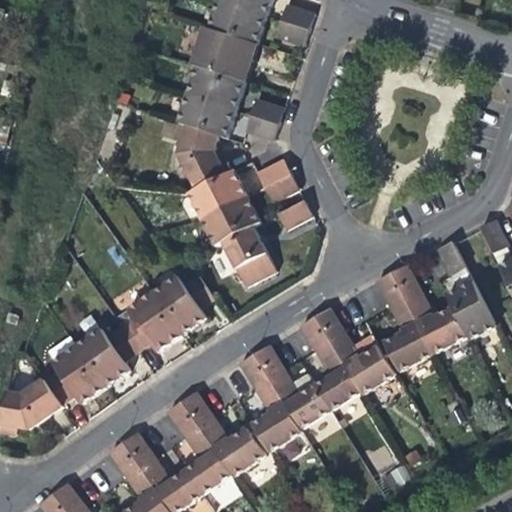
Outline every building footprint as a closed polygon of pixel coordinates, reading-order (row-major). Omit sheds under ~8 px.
[(273,0),(221,0),(220,3),(268,18),(273,0)] [(262,37),(268,18),(220,3),(211,31),(259,47),(262,37)] [(289,7),(284,24),(311,33),(317,16),(289,7)] [(306,48),(311,33),(284,24),(279,39),(306,48)] [(200,69),(190,98),(238,113),(245,93),(248,85),(200,69)] [(232,132),(238,113),(190,98),(181,126),(222,139),(229,141),(232,132)] [(258,102),(253,118),(281,128),(287,111),(258,102)] [(276,144),(281,128),(253,118),(247,134),(276,144)] [(217,155),(222,139),(181,126),(176,141),(185,144),(181,156),(199,192),(229,177),(223,166),(217,155)] [(13,137),(1,134),(0,135),(0,146),(10,149),(13,137)] [(259,175),(267,190),(293,176),(285,161),(259,175)] [(192,196),(205,222),(250,199),(241,183),(236,173),(229,177),(199,192),(192,196)] [(301,192),(293,176),(267,190),(275,206),(301,192)] [(257,213),(250,199),(205,222),(219,249),(227,244),(255,230),(264,226),(257,213)] [(315,219),(307,203),(281,216),(289,233),(315,219)] [(511,249),(498,223),(483,230),(496,256),(511,249)] [(265,249),(255,230),(227,244),(251,289),(279,275),(265,249)] [(468,271),(455,245),(439,253),(453,279),(468,271)] [(511,264),(503,269),(511,287),(511,264)] [(411,268),(395,276),(437,357),(471,340),(455,308),(445,313),(437,318),(411,268)] [(403,375),(437,357),(395,276),(379,284),(405,335),(397,339),(387,344),(403,375)] [(180,279),(156,296),(185,338),(200,328),(209,321),(204,314),(218,304),(200,278),(186,288),(180,279)] [(449,297),(455,308),(471,340),(473,343),(499,330),(475,284),(460,291),(449,297)] [(173,346),(185,338),(156,296),(133,312),(138,320),(124,330),(143,356),(156,347),(162,354),(173,346)] [(333,310),(318,320),(366,396),(398,376),(380,347),(372,352),(363,358),(333,310)] [(332,377),(317,387),(335,415),(366,396),(318,320),(302,329),(319,355),(332,377)] [(129,366),(143,356),(124,330),(111,340),(105,331),(80,348),(109,390),(125,379),(134,373),(129,366)] [(99,398),(109,390),(80,348),(73,338),(56,350),(55,347),(51,350),(50,354),(53,358),(54,358),(58,363),(56,365),(61,373),(48,382),(66,409),(80,400),(85,407),(99,398)] [(273,348),(258,357),(305,434),(335,415),(317,387),(302,396),(288,372),(273,348)] [(273,454),(305,434),(258,357),(242,367),(258,393),(272,415),(255,425),(273,454)] [(52,419),(66,409),(48,382),(27,397),(10,394),(8,402),(2,436),(18,439),(20,430),(35,431),(52,419)] [(201,395),(185,405),(236,479),(268,457),(249,430),(232,441),(217,419),(201,395)] [(203,462),(189,472),(207,499),(236,479),(185,405),(171,415),(187,438),(203,462)] [(142,435),(127,446),(173,511),(188,511),(207,499),(189,472),(174,482),(158,459),(142,435)] [(173,511),(127,446),(112,456),(129,480),(144,502),(130,511),(173,511)] [(71,486),(56,497),(68,511),(91,511),(88,508),(71,486)] [(68,511),(56,497),(42,508),(44,511),(68,511)]
